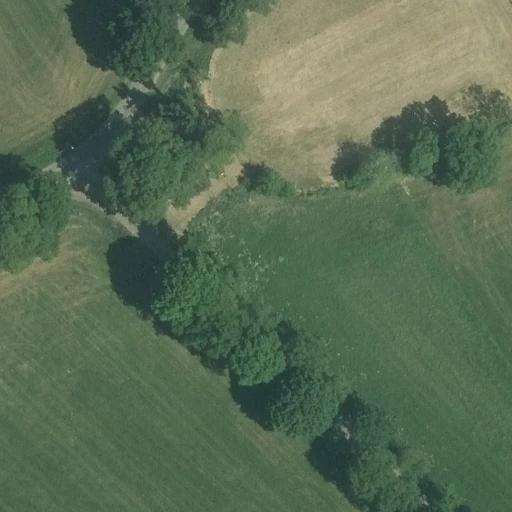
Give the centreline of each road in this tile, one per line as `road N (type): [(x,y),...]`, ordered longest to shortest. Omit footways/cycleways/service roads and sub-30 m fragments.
road 1 (unclassified): [(423,511),(77,161)]
road 2 (tertiary): [(77,161),(126,107),(196,0)]
